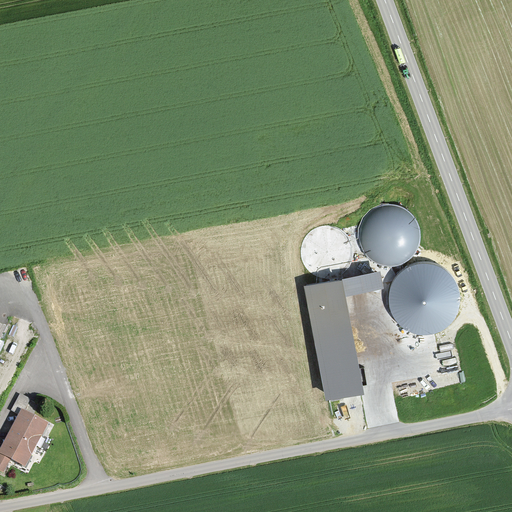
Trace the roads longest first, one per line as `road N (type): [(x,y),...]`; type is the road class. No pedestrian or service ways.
road 1 (residential): [(0,509),(511,408)]
road 2 (tertiary): [(384,0),(511,345)]
